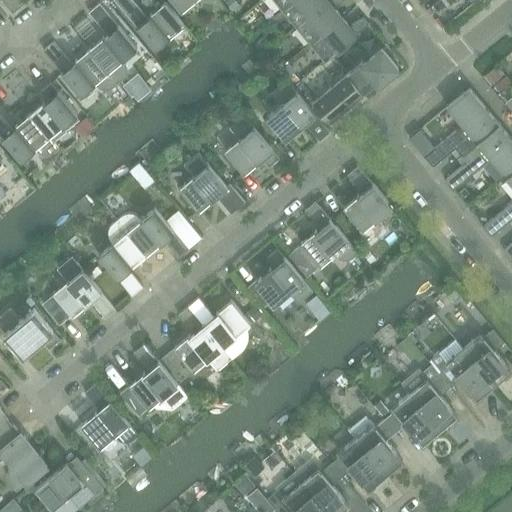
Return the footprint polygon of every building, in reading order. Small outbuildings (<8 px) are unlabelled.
[(1,0),(13,12),(23,3),(20,0),(1,0)] [(122,0),(118,3),(156,49),(157,48),(156,47),(169,36),(169,37),(171,36),(170,35),(182,25),(183,26),(185,25),(165,1),(164,2),(165,3),(152,14),(151,13),(150,14),(151,15),(148,18),(133,0),(122,0)] [(172,0),(181,11),(183,10),(182,9),(192,0),(172,0)] [(276,0),(283,9),(294,0),(276,0)] [(294,0),(283,9),(297,25),(327,0),(294,0)] [(327,0),(297,25),(311,42),(342,16),(334,7),(337,4),(338,5),(342,0),(327,0)] [(443,0),(442,2),(453,16),(472,0),(443,0)] [(89,11),(101,25),(108,34),(105,37),(104,36),(103,37),(104,38),(91,48),(90,47),(90,48),(118,82),(123,78),(124,76),(126,74),(126,73),(126,71),(126,69),(126,66),(126,64),(125,61),(124,60),(123,59),(124,59),(123,58),(135,47),(136,49),(137,47),(118,24),(100,2),(89,11)] [(342,16),(311,42),(325,59),(370,23),(369,22),(363,16),(352,22),(353,23),(349,26),(342,16)] [(54,41),(43,49),(61,71),(80,95),(82,94),(81,93),(93,82),(94,83),(95,83),(97,85),(99,86),(100,87),(102,87),(105,88),(106,88),(109,88),(111,87),(112,87),(113,86),(118,82),(90,48),(89,48),(90,49),(77,60),(76,59),(75,60),(76,61),(73,64),(54,41)] [(362,60),(347,73),(363,93),(377,82),(378,83),(398,67),(382,47),(363,62),(362,60)] [(498,69),(507,80),(511,75),(511,65),(508,61),(498,69)] [(485,75),(493,85),(502,77),(494,68),(485,75)] [(135,93),(137,96),(139,98),(152,88),(150,85),(142,76),(139,72),(124,84),(127,88),(133,94),(135,93)] [(363,93),(347,73),(313,101),(329,121),(363,93)] [(268,113),(267,114),(287,138),(288,137),(287,136),(300,125),(300,126),(302,125),(301,124),(304,121),(319,140),(330,131),(322,122),(287,79),(282,83),(282,84),(272,91),(282,102),(281,103),(282,104),(269,114),(268,113)] [(30,113),(58,148),(59,148),(49,135),(61,125),(62,126),(64,125),(63,124),(75,113),(76,114),(77,113),(58,90),(51,82),(41,91),(48,100),(45,103),(44,101),(43,102),(44,103),(31,114),(30,113)] [(460,154),(460,155),(499,122),(498,123),(469,88),(448,105),(463,124),(424,156),(425,157),(426,156),(432,164),(434,164),(455,147),(461,154),(460,154)] [(58,148),(30,113),(29,114),(30,115),(17,125),(16,124),(15,125),(16,127),(13,129),(0,113),(0,134),(21,160),(22,159),(21,158),(34,148),(35,149),(35,148),(38,151),(41,152),(44,153),(46,154),(49,153),(53,152),(54,152),(58,148)] [(225,150),(244,173),(245,172),(245,171),(257,160),(258,161),(259,160),(258,159),(261,157),(269,166),(280,157),(244,114),(239,119),(230,126),(239,138),(238,138),(239,139),(227,150),(226,148),(225,150)] [(505,176),(505,177),(511,171),(511,139),(499,124),(500,123),(499,122),(460,155),(461,155),(467,161),(446,178),(446,181),(452,188),(452,189),(453,190),(491,158),(506,175),(505,176)] [(227,186),(199,152),(193,156),(194,157),(184,164),(193,175),(193,176),(194,177),(181,187),(180,186),(179,187),(198,211),(200,210),(199,209),(212,198),(212,199),(214,198),(213,197),(216,194),(231,213),(245,201),(230,183),(227,186)] [(343,207),(361,228),(359,230),(372,245),(388,231),(377,218),(378,218),(377,217),(390,206),(391,207),(392,206),(358,165),(347,174),(363,193),(360,195),(359,194),(357,195),(358,196),(346,207),(345,206),(343,207)] [(511,171),(505,177),(506,177),(506,176),(511,183),(511,201),(483,226),(483,227),(484,227),(490,234),(492,234),(511,218),(511,171)] [(235,188),(254,204),(263,193),(244,177),(235,188)] [(315,200),(305,209),(320,228),(317,231),(316,229),(315,230),(316,231),(303,242),(302,241),(301,242),(320,265),(322,264),(321,263),(333,253),(334,254),(335,253),(338,256),(340,258),(343,258),(346,259),(349,258),(353,257),(359,253),(315,200)] [(122,215),(117,219),(146,254),(147,254),(146,253),(158,242),(159,243),(161,242),(160,241),(163,238),(178,257),(189,248),(155,207),(154,208),(155,209),(142,220),(141,219),(139,217),(136,215),(133,214),(130,214),(126,214),(122,216),(122,215)] [(146,254),(117,219),(113,223),(111,227),(110,231),(109,234),(110,237),(111,240),(113,242),(112,243),(113,244),(101,254),(100,253),(98,254),(118,277),(132,295),(143,286),(127,268),(131,265),(132,266),(133,265),(132,264),(145,254),(145,255),(146,254)] [(257,279),(255,280),(275,303),(276,302),(275,301),(288,291),(289,292),(289,291),(298,302),(313,290),(278,248),(267,257),(275,266),(271,268),(270,267),(269,268),(270,269),(257,280),(257,279)] [(116,309),(101,291),(102,291),(72,255),(71,256),(71,257),(58,268),(68,280),(67,280),(68,281),(55,292),(54,291),(53,292),(73,315),(74,314),(73,313),(86,303),(86,304),(88,302),(87,301),(90,298),(105,317),(116,309)] [(199,297),(189,305),(232,358),(242,350),(244,347),(246,344),(247,341),(248,338),(248,335),(248,331),(247,328),(246,325),(249,323),(249,324),(251,323),(231,299),(230,300),(231,301),(218,312),(218,311),(216,312),(217,313),(214,316),(199,297)] [(232,358),(189,305),(179,314),(194,332),(191,335),(190,334),(188,335),(189,336),(177,346),(176,345),(175,346),(186,360),(173,371),(179,379),(193,369),(194,370),(195,369),(194,368),(207,357),(208,358),(218,369),(227,361),(227,362),(232,358)] [(10,308),(0,316),(0,325),(24,355),(25,354),(25,353),(37,343),(38,344),(39,343),(38,341),(41,339),(49,348),(60,339),(34,308),(32,309),(33,310),(21,320),(20,319),(19,320),(10,308)] [(480,334),(463,348),(494,385),(505,376),(511,370),(494,350),(504,342),(493,328),(483,337),(482,337),(480,334)] [(134,353),(141,361),(149,370),(146,373),(145,371),(143,372),(144,373),(132,384),(131,383),(129,384),(149,407),(150,406),(149,405),(152,403),(156,407),(174,410),(189,397),(145,344),(134,353)] [(494,385),(463,348),(452,357),(446,362),(449,365),(439,373),(450,387),(460,379),(472,393),(477,399),(483,394),(494,385)] [(401,382),(409,393),(440,430),(451,421),(451,420),(457,415),(452,409),(440,395),(450,387),(439,373),(431,364),(423,371),(420,367),(401,382)] [(133,439),(139,435),(110,400),(96,384),(86,393),(100,410),(97,413),(96,411),(95,412),(96,413),(83,424),(82,423),(81,424),(100,447),(102,446),(101,445),(113,435),(114,436),(115,436),(118,438),(120,440),(123,440),(126,441),(129,440),(133,439)] [(440,430),(409,393),(398,402),(392,407),(395,409),(384,418),(396,432),(406,423),(417,438),(418,438),(423,443),(429,439),(440,430)] [(0,433),(12,423),(4,414),(5,413),(0,406),(0,433)] [(372,424),(355,437),(386,474),(403,460),(398,454),(386,440),(396,432),(384,418),(375,426),(372,424)] [(12,423),(0,433),(0,460),(6,456),(13,465),(13,466),(11,467),(10,469),(9,472),(9,474),(10,476),(11,479),(17,486),(14,488),(15,489),(47,463),(21,432),(19,433),(12,423)] [(341,454),(331,463),(342,476),(352,468),(364,483),(364,482),(369,488),(386,474),(355,437),(338,452),(341,454)] [(104,487),(103,487),(77,455),(68,463),(67,462),(36,488),(53,509),(69,496),(79,508),(104,487)] [(322,470),(312,457),(294,473),(325,511),(340,511),(343,510),(349,505),(344,499),(332,485),(342,476),(331,463),(322,470)] [(325,511),(294,473),(276,487),(278,490),(269,498),(277,508),(280,511),(325,511)]
